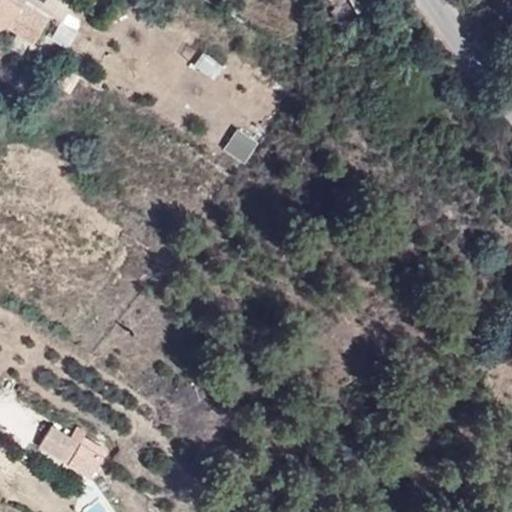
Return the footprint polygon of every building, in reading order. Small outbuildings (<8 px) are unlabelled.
[(0,0),(0,16),(9,22),(13,15),(22,0),(0,0)] [(73,0),(22,0),(13,15),(38,32),(56,3),(67,10),(73,0)] [(69,41),(80,21),(66,14),(55,34),(69,41)] [(191,65),(214,79),(223,64),(200,50),(191,65)] [(236,125),(221,146),(242,161),(257,140),(236,125)] [(80,453),(50,434),(37,454),(68,473),(80,453)] [(80,453),(68,473),(88,485),(100,465),(80,453)]
